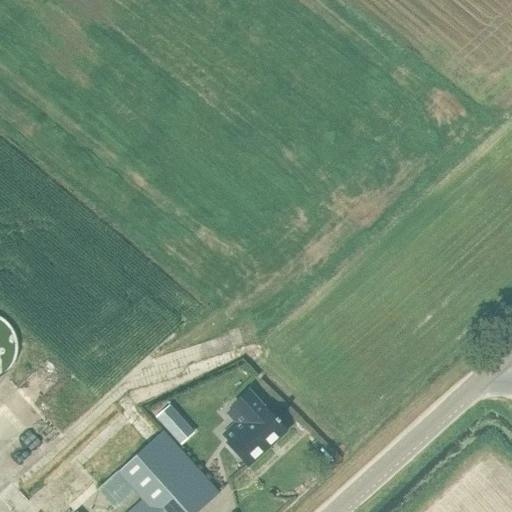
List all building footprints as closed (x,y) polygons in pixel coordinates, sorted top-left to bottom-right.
[(50,356),(16,379),(33,403),(67,380),(50,356)] [(276,419),(266,409),(265,410),(248,392),(233,406),(250,423),(228,443),(248,465),(286,431),(279,423),(280,422),(277,418),(276,419)] [(169,406),(155,419),(175,441),(189,428),(169,406)] [(15,471),(41,448),(26,432),(1,455),(15,471)] [(115,509),(135,491),(143,500),(129,511),(197,511),(218,493),(163,432),(98,491),(115,509)]
